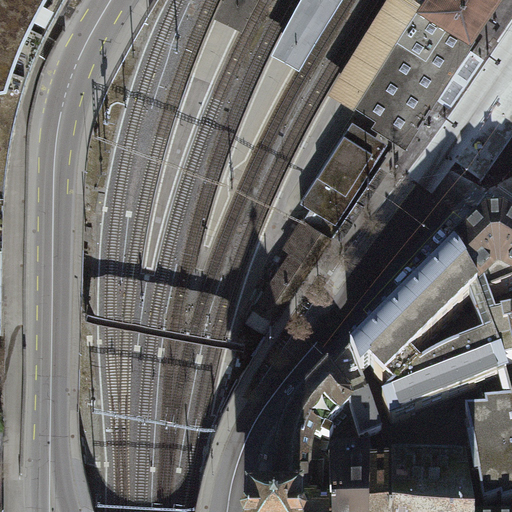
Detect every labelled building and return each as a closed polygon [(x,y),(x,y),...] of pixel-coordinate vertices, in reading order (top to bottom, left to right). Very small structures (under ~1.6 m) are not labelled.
[(0,0),(0,330),(1,331),(4,192),(11,139),(23,89),(60,0),(0,0)] [(223,0),(217,14),(242,26),(257,0),(223,0)] [(299,65),(339,0),(303,0),(274,52),(299,65)] [(388,0),(332,90),(357,106),(423,3),(425,0),(388,0)] [(425,0),(423,3),(474,36),(497,0),(425,0)] [(511,17),(511,0),(508,0),(452,83),(463,91),(511,17)] [(374,126),(408,148),(409,147),(478,38),(474,36),(423,3),(357,106),(378,119),(374,126)] [(369,146),(346,131),(303,202),(313,208),(333,220),(378,146),(375,144),(372,142),(369,146)] [(398,158),(388,152),(336,235),(343,240),(398,158)] [(277,321),(340,224),(333,220),(313,208),(288,247),(295,251),(257,308),(277,321)] [(511,218),(506,215),(453,249),(479,295),(498,278),(502,277),(511,282),(511,218)] [(503,396),(507,410),(511,409),(511,390),(507,370),(511,368),(511,318),(488,323),(492,338),(459,351),(421,370),(415,360),(479,295),(453,249),(363,347),(311,396),(339,436),(353,421),(361,446),(384,438),(364,378),(368,375),(372,372),(386,390),(389,386),(395,392),(383,403),(391,426),(500,384),(503,396)] [(396,511),(397,473),(335,470),(339,436),(311,396),(283,448),(275,511),(396,511)] [(511,409),(507,410),(490,411),(491,417),(469,418),(475,446),(487,511),(506,505),(506,510),(511,509),(511,409)] [(478,511),(471,476),(397,473),(396,511),(478,511)]
